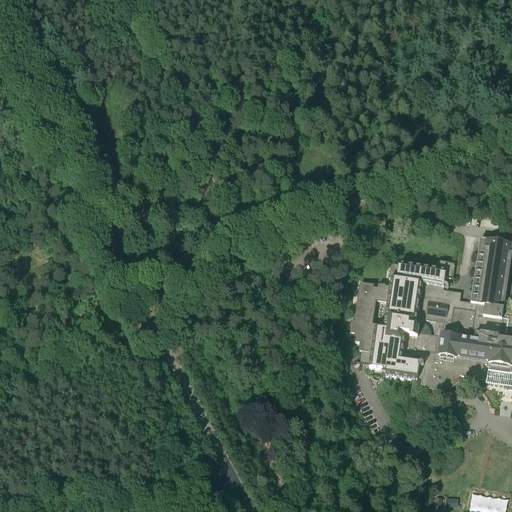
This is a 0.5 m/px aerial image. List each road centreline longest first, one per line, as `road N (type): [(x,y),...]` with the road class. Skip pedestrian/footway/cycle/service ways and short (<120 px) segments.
road 1 (track): [(85,194),(188,117),(224,223),(267,296),(343,359)]
road 2 (track): [(146,319),(240,252),(350,205),(356,182)]
road 3 (unclassified): [(235,482),(0,506)]
road 4 (track): [(188,117),(244,80),(362,35),(380,0)]
road 5 (track): [(316,0),(325,117),(356,182)]
road 6 (track): [(511,134),(350,205)]
road 7 (track): [(81,195),(0,41)]
road 8 (unclassified): [(235,482),(157,338)]
road 9 (track): [(188,117),(151,0)]
